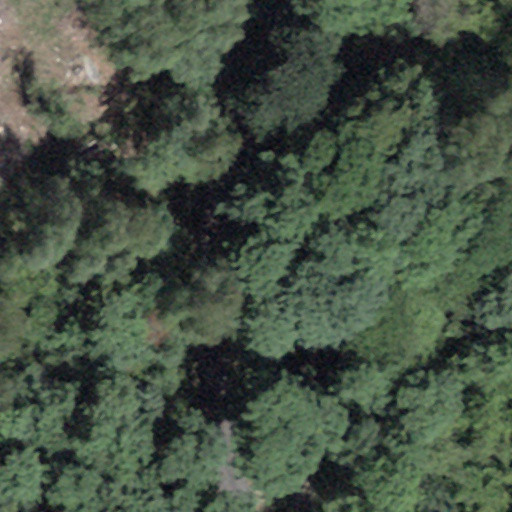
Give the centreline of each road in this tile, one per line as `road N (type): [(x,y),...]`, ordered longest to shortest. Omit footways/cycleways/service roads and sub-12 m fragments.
road 1 (unclassified): [(240,511),(217,406),(209,260),(221,197),(285,0)]
road 2 (track): [(310,511),(310,401),(358,258),(454,170),(511,159)]
